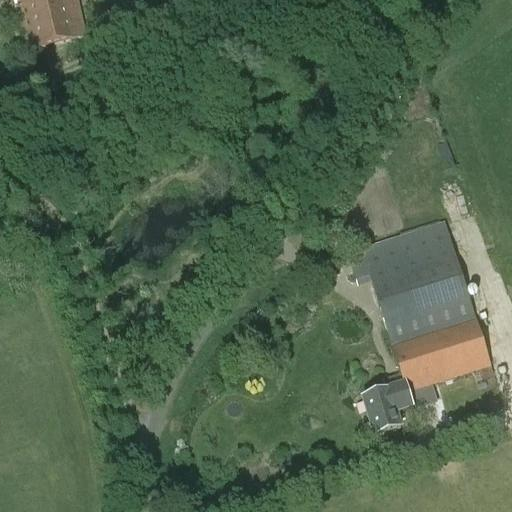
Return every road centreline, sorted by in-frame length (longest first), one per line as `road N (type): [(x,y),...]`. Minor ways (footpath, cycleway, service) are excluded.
road 1 (unclassified): [(139,511),(146,431),(163,390),(315,142),(367,0)]
road 2 (track): [(511,416),(235,511)]
road 3 (track): [(64,217),(146,431)]
road 4 (track): [(511,343),(450,188)]
